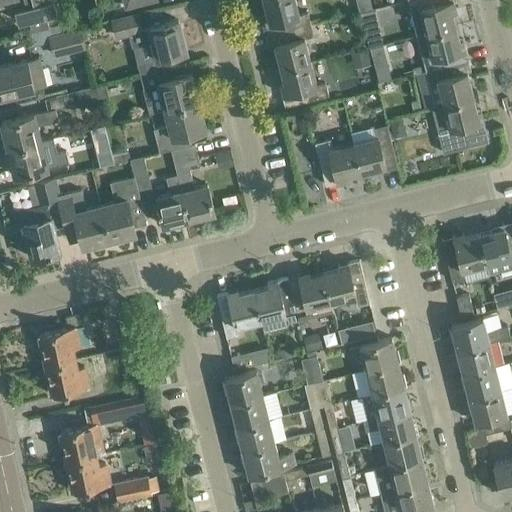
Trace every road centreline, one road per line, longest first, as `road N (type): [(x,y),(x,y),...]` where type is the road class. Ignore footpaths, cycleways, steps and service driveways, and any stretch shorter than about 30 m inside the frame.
road 1 (residential): [(466,511),(391,211)]
road 2 (residential): [(166,266),(226,511)]
road 3 (residential): [(271,240),(213,0)]
road 4 (residential): [(0,308),(166,266)]
road 5 (residential): [(391,211),(511,181)]
road 6 (residential): [(271,240),(391,211)]
